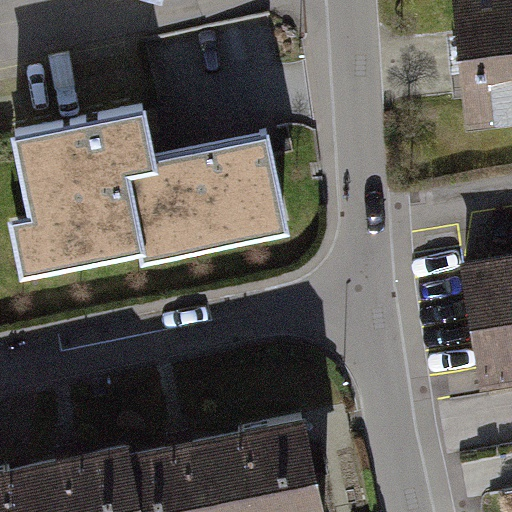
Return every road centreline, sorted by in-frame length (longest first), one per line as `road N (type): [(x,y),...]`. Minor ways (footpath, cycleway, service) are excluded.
road 1 (residential): [(385,300),(0,385)]
road 2 (residential): [(349,0),(385,300)]
road 3 (residential): [(385,300),(430,511)]
